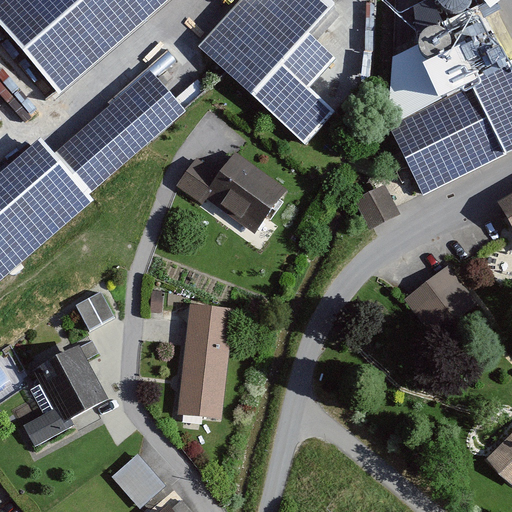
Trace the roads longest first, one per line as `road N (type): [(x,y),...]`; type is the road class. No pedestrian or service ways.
road 1 (residential): [(206,125),(173,178),(140,258),(129,382),(141,420),(213,511)]
road 2 (unclassified): [(511,180),(406,232),(361,266),(316,332),(295,401)]
road 3 (residential): [(431,511),(295,401)]
